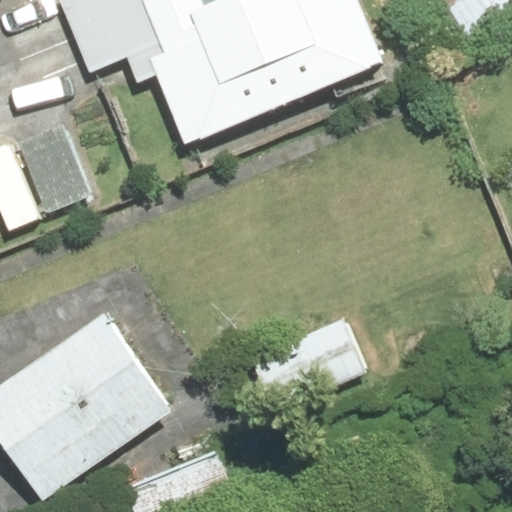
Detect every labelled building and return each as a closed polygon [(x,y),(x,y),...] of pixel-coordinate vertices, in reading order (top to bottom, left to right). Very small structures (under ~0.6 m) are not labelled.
[(63,0),(90,74),(164,48),(196,138),(413,61),(390,0),(63,0)] [(511,0),(456,0),(486,44),(511,27),(511,0)] [(81,119),(21,143),(53,222),(113,199),(81,119)] [(119,303),(0,386),(0,418),(55,497),(189,403),(119,303)] [(353,305),(261,347),(289,408),(382,365),(353,305)] [(263,511),(234,435),(134,473),(148,511),(263,511)]
